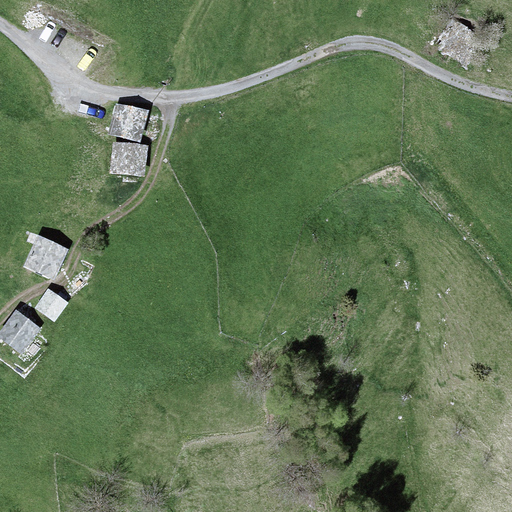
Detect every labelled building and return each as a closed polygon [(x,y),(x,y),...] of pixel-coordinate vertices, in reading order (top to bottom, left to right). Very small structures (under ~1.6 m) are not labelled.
[(139,139),(145,114),(118,107),(112,133),(139,139)] [(144,173),(146,148),(115,145),(113,170),(144,173)] [(39,239),(26,265),(52,277),(65,251),(39,239)] [(49,292),(38,308),(54,318),(65,303),(49,292)] [(38,329),(17,314),(1,335),(21,351),(38,329)]
